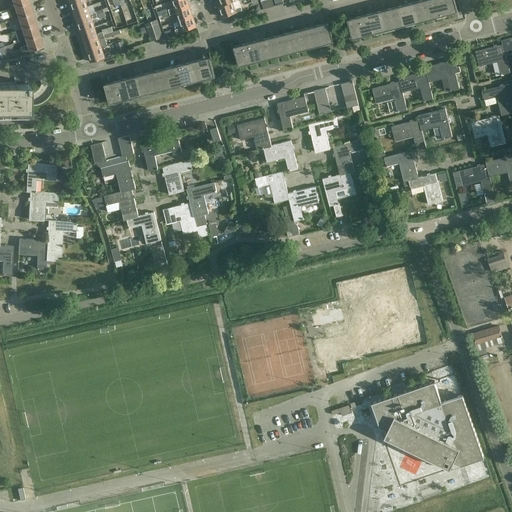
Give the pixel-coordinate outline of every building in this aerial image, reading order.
[(73,0),(70,1),(73,11),(87,6),(85,0),(73,0)] [(189,6),(187,0),(173,0),(172,1),(174,9),(173,9),(173,8),(168,10),(169,13),(189,6)] [(242,10),(238,0),(237,0),(235,1),(221,6),(218,7),(222,17),(242,10)] [(272,0),(264,0),(261,1),(264,9),(274,6),(272,0)] [(426,19),(420,0),(419,0),(410,2),(415,22),(426,19)] [(436,16),(432,0),(420,0),(426,19),(436,16)] [(447,14),(443,0),(432,0),(436,16),(447,14)] [(458,11),(454,0),(443,0),(447,14),(458,11)] [(32,12),(28,1),(14,6),(8,9),(11,19),(18,17),(32,12)] [(415,22),(410,2),(400,5),(405,25),(415,22)] [(405,25),(400,5),(389,8),(394,27),(405,25)] [(90,14),(87,6),(73,11),(77,21),(97,15),(96,12),(92,13),(92,14),(90,14)] [(193,16),(189,6),(169,13),(170,15),(174,14),(174,13),(176,13),(179,21),(193,16)] [(394,27),(389,8),(379,11),(384,30),(394,27)] [(384,30),(379,11),(368,13),(373,33),(384,30)] [(36,24),(32,12),(18,17),(21,29),(36,24)] [(373,33),(368,13),(358,16),(363,35),(373,33)] [(147,16),(148,21),(145,22),(151,41),(163,37),(157,18),(156,18),(155,14),(147,16)] [(98,18),(97,15),(77,21),(80,31),(94,27),(92,19),(93,18),(93,19),(98,18)] [(196,26),(193,16),(179,21),(181,28),(180,29),(179,28),(175,30),(176,33),(196,26)] [(363,35),(358,16),(347,19),(352,38),(363,35)] [(334,41),(329,21),(318,24),(323,44),(334,41)] [(39,35),(36,24),(21,29),(15,31),(17,36),(23,34),(25,39),(39,35)] [(323,44),(318,24),(307,27),(312,46),(323,44)] [(94,27),(80,31),(84,41),(113,31),(112,26),(102,30),(103,32),(98,33),(99,34),(97,34),(94,27)] [(312,46),(307,27),(297,30),(302,49),(312,46)] [(113,31),(84,41),(87,51),(101,46),(107,44),(105,38),(121,33),(120,30),(116,31),(113,31)] [(302,49),(297,30),(286,32),(291,52),(302,49)] [(291,52),(286,32),(276,35),(281,54),(291,52)] [(43,46),(39,35),(25,39),(27,45),(20,47),(20,48),(13,50),(11,44),(4,46),(0,47),(0,52),(2,57),(17,54),(43,46)] [(281,54),(276,35),(265,38),(270,57),(281,54)] [(511,37),(501,41),(502,44),(503,44),(506,55),(511,53),(511,37)] [(270,57),(265,38),(255,40),(260,60),(270,57)] [(126,50),(122,40),(115,42),(118,52),(126,50)] [(260,60),(255,40),(244,43),(249,63),(260,60)] [(249,63),(244,43),(233,46),(238,65),(249,63)] [(503,44),(502,44),(475,51),(479,66),(497,62),(501,74),(510,72),(506,55),(503,44)] [(104,54),(101,46),(87,51),(90,62),(111,55),(110,52),(104,54)] [(215,76),(210,56),(199,59),(204,78),(215,76)] [(204,78),(199,59),(188,62),(193,81),(204,78)] [(454,68),(452,59),(425,67),(426,70),(428,82),(429,81),(442,78),(445,91),(459,87),(456,73),(460,71),(459,66),(454,68)] [(193,81),(188,62),(178,64),(183,84),(193,81)] [(183,84),(178,64),(167,67),(172,86),(183,84)] [(482,66),(484,78),(491,77),(488,65),(482,66)] [(172,86),(167,67),(157,70),(162,89),(172,86)] [(162,89),(157,70),(146,73),(152,92),(162,89)] [(428,82),(426,70),(398,77),(399,81),(400,81),(403,92),(421,87),(424,100),(433,98),(429,81),(428,82)] [(152,92),(146,73),(136,75),(141,95),(152,92)] [(141,95),(136,75),(126,78),(131,97),(141,95)] [(0,83),(0,112),(1,113),(1,110),(11,109),(11,112),(10,112),(10,113),(16,113),(16,109),(25,109),(25,106),(25,96),(29,96),(29,93),(30,93),(30,92),(30,87),(30,83),(30,81),(30,80),(30,77),(25,77),(25,83),(25,87),(15,87),(15,83),(14,83),(0,83)] [(131,97),(126,78),(115,81),(120,100),(131,97)] [(120,100),(115,81),(104,83),(109,103),(120,100)] [(354,87),(353,81),(341,84),(343,90),(354,87)] [(400,81),(399,81),(372,88),(376,103),(394,98),(398,111),(407,109),(403,92),(400,81)] [(511,83),(509,84),(481,91),(484,100),(497,97),(501,115),(511,112),(511,83)] [(356,93),(354,87),(343,90),(344,96),(356,93)] [(327,94),(325,88),(314,91),(315,97),(327,94)] [(357,99),(356,93),(344,96),(346,102),(357,99)] [(329,100),(327,94),(315,97),(317,103),(329,100)] [(309,111),(305,96),(277,103),(284,131),(294,129),(290,116),(309,111)] [(359,104),(357,99),(346,102),(347,107),(359,104)] [(330,106),(329,100),(317,103),(318,109),(330,106)] [(331,111),(330,106),(318,109),(320,114),(331,111)] [(445,109),(418,116),(419,119),(422,130),(440,126),(443,139),(452,136),(445,109)] [(506,143),(499,115),(471,122),(473,132),(486,128),(491,147),(506,143)] [(336,117),(309,124),(316,152),(330,148),(326,130),(339,127),(336,117)] [(237,125),(241,140),(254,136),(258,149),(263,148),(263,147),(272,145),(265,118),(237,125)] [(419,119),(391,126),(395,141),(414,136),(417,149),(426,147),(422,130),(419,119)] [(221,139),(217,127),(210,129),(214,142),(221,139)] [(114,135),(102,138),(106,154),(118,152),(114,135)] [(131,140),(130,135),(118,138),(119,143),(131,140)] [(171,142),(170,136),(142,143),(149,170),(158,168),(155,155),(173,150),(174,154),(182,152),(179,140),(171,142)] [(133,147),(131,140),(119,143),(121,150),(133,147)] [(298,168),(291,140),(272,145),(263,147),(263,148),(267,162),(285,157),(289,170),(292,169),(298,168)] [(363,149),(361,140),(333,147),(340,174),(340,175),(350,172),(355,171),(350,152),(363,149)] [(104,147),(102,142),(91,145),(92,150),(104,147)] [(105,153),(104,147),(92,150),(94,156),(105,153)] [(134,153),(133,147),(121,150),(122,156),(125,155),(134,153)] [(418,177),(412,150),(384,157),(386,166),(399,163),(404,181),(408,180),(419,178),(418,177)] [(107,160),(105,153),(94,156),(95,163),(107,160)] [(511,154),(486,162),(486,164),(487,163),(490,176),(508,172),(511,185),(511,184),(511,154)] [(116,173),(121,191),(132,188),(132,189),(136,188),(129,160),(127,161),(125,155),(122,156),(107,160),(95,163),(101,168),(103,177),(116,173)] [(190,159),(162,166),(169,194),(184,190),(180,172),(192,169),(190,159)] [(56,164),(28,163),(26,191),(30,191),(35,192),(35,191),(36,179),(55,180),(56,164)] [(487,163),(486,164),(453,172),(457,187),(481,181),(487,203),(496,201),(490,176),(487,163)] [(288,193),(283,171),(255,178),(257,188),(263,186),(265,195),(268,197),(273,195),(275,203),(289,199),(287,193),(288,193)] [(352,178),(350,172),(340,175),(340,174),(323,178),(330,206),(334,205),(337,217),(343,215),(340,203),(339,203),(337,198),(355,193),(354,186),(353,183),(356,182),(355,178),(352,178)] [(443,200),(436,173),(418,177),(419,178),(408,180),(411,189),(424,186),(428,204),(443,200)] [(214,182),(187,189),(187,190),(188,195),(189,198),(190,202),(194,217),(197,226),(206,224),(207,224),(205,214),(209,213),(204,195),(217,191),(214,182)] [(319,201),(315,186),(288,193),(287,193),(289,199),(293,214),(288,216),(289,222),(285,223),(288,237),(295,235),(300,234),(297,224),(295,224),(295,221),(304,218),(301,206),(319,201)] [(494,188),(496,195),(505,193),(503,186),(494,188)] [(132,188),(121,191),(104,196),(106,205),(119,201),(124,220),(127,219),(126,219),(139,216),(132,189),(132,188)] [(58,193),(35,191),(35,192),(30,191),(28,219),(43,220),(44,202),(58,202),(58,193)] [(190,202),(163,209),(167,224),(180,220),(184,233),(198,230),(197,226),(194,217),(190,202)] [(154,212),(139,216),(126,219),(127,219),(129,228),(142,225),(147,243),(161,239),(154,212)] [(77,222),(48,220),(47,240),(46,260),(54,260),(55,256),(61,256),(63,231),(76,231),(76,237),(79,237),(82,235),(82,227),(76,226),(77,222)] [(511,221),(483,229),(485,236),(493,234),(494,237),(500,236),(505,232),(511,229),(511,221)] [(197,226),(198,230),(200,237),(209,235),(206,224),(197,226)] [(47,240),(19,238),(18,253),(37,255),(36,268),(46,269),(46,260),(47,240)] [(0,260),(3,261),(2,274),(12,274),(13,246),(0,245),(0,260)] [(167,262),(163,246),(151,249),(155,265),(167,262)] [(506,261),(503,254),(488,259),(492,271),(499,269),(497,264),(506,261)] [(311,311),(315,327),(344,320),(341,308),(334,310),(330,311),(329,307),(311,311)] [(473,334),(476,345),(502,337),(499,327),(473,334)] [(458,362),(444,366),(446,374),(460,370),(458,362)] [(449,469),(449,470),(484,457),(462,394),(461,394),(462,395),(442,402),(435,382),(435,381),(371,403),(384,438),(384,437),(450,468),(449,469)] [(350,410),(360,407),(358,400),(348,402),(350,410)] [(20,500),(26,499),(23,487),(17,489),(20,500)]
